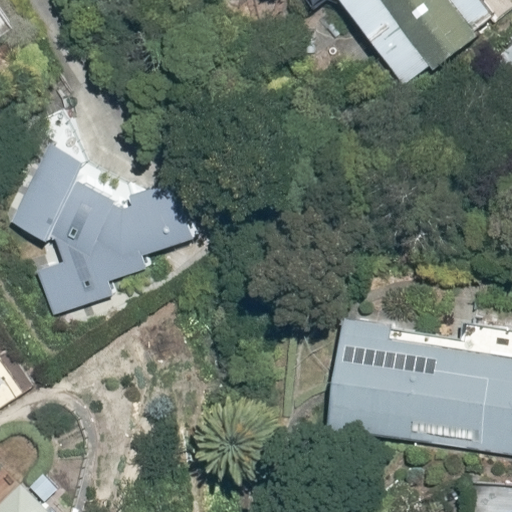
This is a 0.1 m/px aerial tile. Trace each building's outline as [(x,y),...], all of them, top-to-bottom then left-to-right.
[(507,14),(496,0),(314,0),(323,12),(339,0),(352,0),(415,83),(446,60),(454,70),(497,38),(489,28),(507,14)] [(511,45),(497,57),(511,78),(511,45)] [(0,89),(13,81),(0,62),(0,89)] [(98,154),(60,140),(20,218),(58,238),(67,239),(70,261),(43,270),(57,314),(121,294),(115,278),(159,264),(156,253),(209,237),(191,181),(141,197),(143,206),(128,211),(123,195),(88,182),(98,154)] [(356,310),(341,429),(511,450),(511,327),(469,322),(467,336),(405,327),(407,316),(356,310)] [(0,511),(51,511),(21,482),(0,503),(0,511)]
